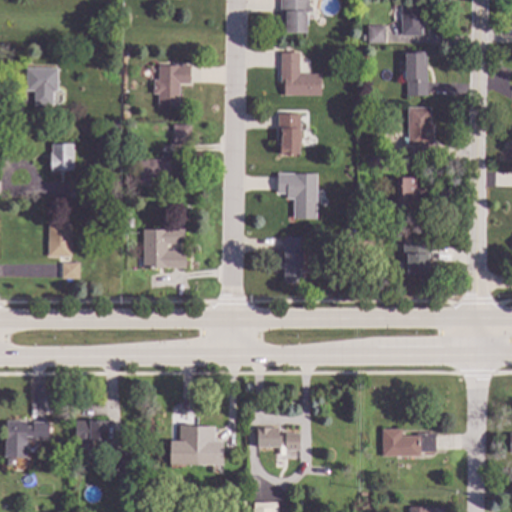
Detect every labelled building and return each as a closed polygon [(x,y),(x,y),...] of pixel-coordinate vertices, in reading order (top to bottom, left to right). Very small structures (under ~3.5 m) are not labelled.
[(308,0),(308,15),(306,15),(306,34),(279,34),(279,0),(308,0)] [(421,37),(400,37),(400,6),(421,6),(421,37)] [(384,45),(366,44),(366,26),(384,26),(384,45)] [(426,97),(406,97),(406,83),(404,83),(404,55),(406,55),(406,53),(426,53),(426,97)] [(298,75),(320,75),(320,97),(283,97),(283,85),(280,85),(280,54),(298,54),(298,75)] [(190,85),(178,85),(178,109),(157,109),(157,95),(152,95),(152,81),(158,81),(158,66),(190,66),(190,85)] [(56,92),(52,92),(52,107),(33,106),(33,92),(24,92),(25,69),(57,69),(56,92)] [(430,125),(432,125),(433,147),(430,147),(430,161),(412,162),(412,148),(407,148),(406,108),(429,108),(430,125)] [(299,157),(279,157),(279,146),(277,146),(277,115),(299,115),(299,157)] [(119,131),(109,130),(109,122),(119,122),(119,131)] [(190,145),(172,145),(172,126),(173,126),(190,126),(190,145)] [(72,172),(48,172),(48,154),(51,154),(51,145),(72,145),(72,172)] [(170,179),(147,179),(147,187),(138,187),(138,160),(159,161),(159,152),(171,152),(170,179)] [(378,166),(370,166),(370,157),(378,157),(378,166)] [(315,220),(292,220),(293,200),(286,200),(286,195),(276,195),(276,175),(316,175),(315,220)] [(132,189),(124,189),(124,179),(132,179),(132,189)] [(423,196),(417,196),(417,202),(415,202),(415,212),(388,212),(388,200),(396,200),(396,179),(423,179),(423,196)] [(89,199),(69,199),(70,183),(89,183),(89,199)] [(70,258),(62,258),(62,260),(57,260),(57,258),(47,258),(47,247),(45,247),(45,242),(47,242),(47,226),(71,226),(70,258)] [(184,245),(166,245),(166,251),(185,251),(185,271),(141,270),(142,229),(184,230),(184,245)] [(302,283),(283,283),(283,238),(302,238),(302,283)] [(430,257),(428,257),(427,275),(406,275),(406,256),(402,256),(403,241),(430,241),(430,257)] [(78,280),(60,280),(61,264),(79,264),(78,280)] [(115,279),(115,287),(105,286),(106,278),(115,279)] [(26,426),(31,426),(31,421),(48,422),(48,438),(31,438),(31,436),(25,436),(23,459),(3,459),(5,420),(26,421),(26,426)] [(106,439),(92,439),(92,457),(73,457),(73,420),(106,420),(106,439)] [(191,425),(213,425),(213,440),(221,440),(221,463),(168,464),(168,439),(178,439),(178,424),(191,424),(191,425)] [(277,435),(284,435),(284,431),(298,431),(298,458),(284,457),(284,448),(281,448),(281,447),(256,447),(256,427),(277,427),(277,435)] [(400,435),(415,435),(415,433),(434,432),(434,451),(419,451),(419,455),(381,455),(381,428),(400,428),(400,435)] [(129,469),(108,468),(108,448),(129,448),(129,469)] [(276,511),(252,511),(252,503),(276,503),(276,511)]
